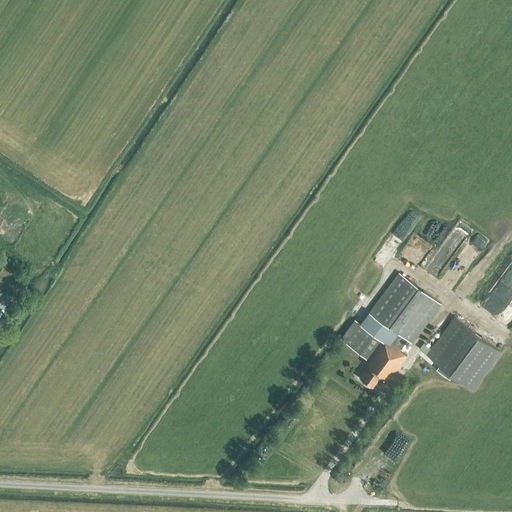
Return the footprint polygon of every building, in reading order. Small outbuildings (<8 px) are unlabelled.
[(413,235),(424,215),(411,207),(400,227),(413,235)] [(472,264),(491,241),(480,232),(461,255),(472,264)] [(417,234),(403,252),(420,266),(435,247),(417,234)] [(412,343),(417,336),(441,304),(399,272),(370,312),(397,332),(390,342),(383,336),(383,337),(369,326),(368,327),(357,318),(342,337),(367,358),(365,361),(369,365),(360,377),(373,386),(382,375),(389,380),(407,356),(400,350),(407,340),(412,343)] [(420,348),(474,389),(502,352),(455,316),(431,348),(424,343),(420,348)]
